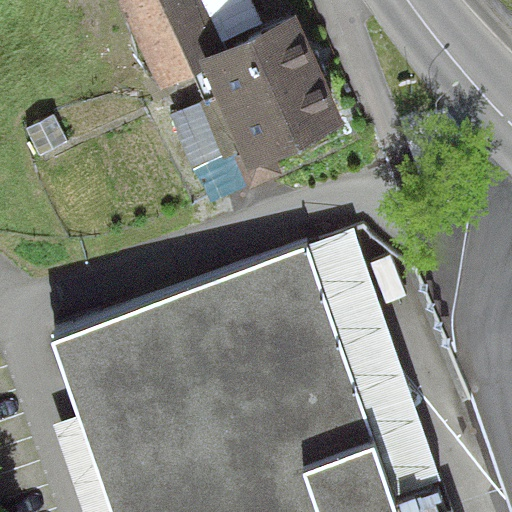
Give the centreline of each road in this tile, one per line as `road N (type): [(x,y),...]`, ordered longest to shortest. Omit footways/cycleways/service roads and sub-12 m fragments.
road 1 (unclassified): [(511,414),(492,330),(511,240)]
road 2 (primary): [(415,0),(511,114)]
